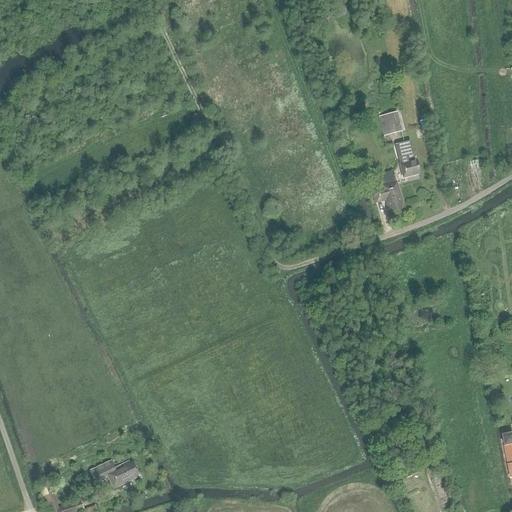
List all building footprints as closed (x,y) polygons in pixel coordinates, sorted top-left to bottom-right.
[(383,136),(402,132),(397,112),(378,117),(383,136)] [(417,159),(415,160),(399,164),(403,179),(420,175),(417,159)] [(396,183),(395,183),(392,171),(379,174),(382,187),(382,189),(372,191),(375,203),(385,200),(388,209),(390,209),(390,211),(402,208),(401,204),(402,204),(396,183)] [(507,459),(511,457),(511,433),(503,435),(507,459)] [(135,475),(138,473),(134,464),(131,465),(130,462),(115,469),(111,462),(88,472),(93,483),(109,476),(114,488),(137,478),(135,475)] [(80,511),(83,511),(79,500),(58,508),(52,491),(51,492),(49,486),(39,489),(46,511),(80,511)]
